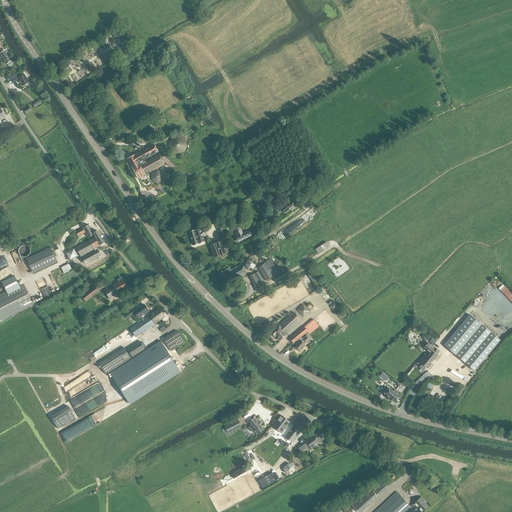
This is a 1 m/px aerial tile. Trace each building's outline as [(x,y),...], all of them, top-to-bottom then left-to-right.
[(0,53),(0,54),(2,56),(7,64),(8,64),(9,66),(13,63),(8,55),(10,54),(7,49),(3,52),(1,48),(0,48),(0,53)] [(9,81),(16,77),(19,75),(17,71),(7,77),(9,81)] [(24,86),(30,83),(25,74),(24,75),(23,73),(12,79),(14,82),(19,79),(20,81),(21,84),(22,84),(24,86)] [(185,150),(186,148),(186,146),(186,143),(186,141),(184,139),(183,138),(180,137),(178,136),(176,137),(174,137),(172,139),(171,141),(170,142),(170,143),(170,145),(170,147),(171,150),(173,152),(175,153),(178,153),(179,153),(180,153),(183,152),(185,150)] [(146,162),(145,162),(144,159),(158,152),(154,145),(128,159),(133,169),(138,166),(140,165),(146,162)] [(145,162),(146,162),(140,165),(138,166),(133,169),(139,178),(154,170),(155,171),(157,171),(156,169),(165,164),(159,154),(145,162)] [(268,205),(265,196),(259,198),(263,207),(268,205)] [(285,213),(295,206),(291,201),(281,209),(285,213)] [(221,237),(226,235),(221,223),(216,225),(221,237)] [(94,233),(89,225),(83,228),(76,232),(78,237),(86,233),(89,238),(94,234),(94,233)] [(238,242),(252,235),(250,230),(243,233),(240,227),(235,230),(237,236),(236,237),(238,242)] [(202,233),(201,228),(189,232),(194,246),(205,242),(204,237),(206,236),(205,232),(202,233)] [(96,237),(100,245),(105,243),(98,231),(94,233),(94,234),(96,237)] [(86,264),(99,256),(101,255),(98,250),(97,250),(96,248),(100,245),(96,237),(76,247),(81,256),(94,249),(95,251),(82,258),(86,264)] [(215,258),(220,256),(228,253),(228,252),(233,249),(232,246),(224,249),(222,241),(210,245),(215,258)] [(55,257),(57,256),(55,251),(53,252),(51,247),(26,259),(33,273),(57,262),(55,257)] [(270,271),(275,268),(270,260),(265,263),(265,264),(258,268),(266,281),(273,277),(270,271)] [(236,279),(247,273),(242,264),(234,269),(233,268),(231,270),(230,268),(225,271),(225,270),(219,274),(222,278),(221,278),(225,285),(236,278),(236,279)] [(262,287),(267,285),(265,282),(258,271),(249,277),(256,288),(261,285),(262,287)] [(110,299),(128,288),(123,280),(122,280),(121,278),(118,280),(119,282),(105,290),(110,299)] [(1,320),(34,304),(24,284),(0,295),(0,321),(1,321),(1,320)] [(86,301),(99,291),(96,286),(82,297),(86,301)] [(334,312),(338,308),(335,303),(330,307),(334,312)] [(151,312),(150,313),(145,316),(146,318),(144,319),(141,316),(149,311),(144,304),(134,312),(139,318),(141,321),(130,329),(136,337),(156,323),(165,317),(159,309),(151,314),(150,313),(151,312)] [(304,315),(309,312),(305,307),(300,310),(304,315)] [(128,318),(134,314),(131,310),(125,314),(128,318)] [(287,333),(301,320),(294,312),(280,325),(279,325),(271,333),(275,337),(276,337),(280,341),(287,334),(287,333)] [(475,371),(500,340),(470,315),(444,345),(475,371)] [(314,319),(304,327),(307,332),(309,334),(319,326),(314,319)] [(307,332),(304,327),(290,339),(293,343),(301,337),(307,332)] [(177,330),(163,339),(172,351),(185,343),(177,330)] [(301,338),(301,337),(293,343),(292,344),(300,352),(301,351),(303,350),(302,349),(306,345),(304,344),(306,342),(307,343),(311,339),(307,335),(303,339),(302,338),(301,338)] [(180,371),(161,341),(110,373),(130,404),(180,371)] [(132,357),(145,349),(140,341),(127,349),(132,357)] [(426,368),(440,352),(435,347),(434,348),(428,343),(424,348),(430,353),(421,364),(422,364),(419,367),(424,370),(426,368)] [(131,358),(124,348),(99,364),(106,375),(131,358)] [(396,403),(402,394),(401,393),(400,394),(396,390),(394,392),(389,387),(384,394),(396,403)] [(58,429),(76,419),(69,408),(52,418),(58,429)] [(281,415),(272,426),(282,434),(291,423),(281,415)] [(286,436),(293,442),(303,430),(304,430),(309,423),(300,417),(295,423),(286,436)] [(256,431),(258,435),(265,430),(262,425),(265,423),(262,419),(258,421),(256,418),(249,423),(252,426),(250,428),(253,433),(256,431)] [(230,436),(234,434),(233,432),(242,427),(239,420),(225,427),(230,436)] [(319,432),(306,441),(298,447),(301,452),(306,448),(307,449),(310,447),(311,449),(324,439),(319,432)] [(284,467),(285,473),(291,475),(295,471),(294,466),(288,464),(284,467)] [(369,487),(351,504),(358,511),(360,511),(390,485),(385,478),(372,490),(369,487)] [(421,511),(422,511),(429,506),(424,501),(424,500),(421,497),(411,507),(397,492),(374,511),(411,511),(417,507),(421,511)]
